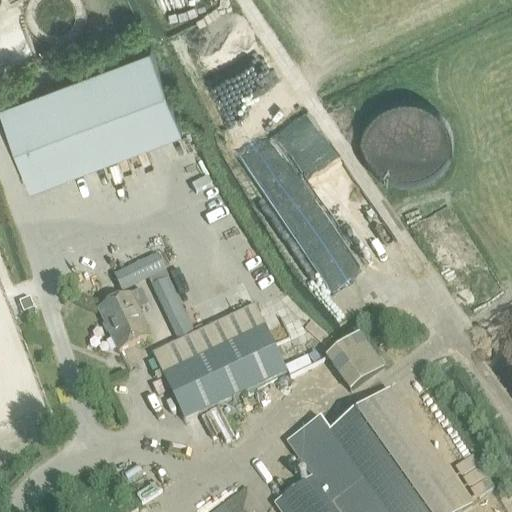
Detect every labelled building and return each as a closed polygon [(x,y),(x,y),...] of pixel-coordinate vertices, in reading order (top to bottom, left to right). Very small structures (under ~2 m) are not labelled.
[(152,48),(0,105),(31,188),(183,131),(152,48)] [(159,258),(115,278),(123,295),(167,275),(159,258)] [(152,288),(180,347),(195,340),(168,280),(152,288)] [(130,297),(99,312),(120,354),(150,340),(138,313),(148,308),(141,292),(130,297)] [(31,301),(20,305),(24,316),(35,312),(31,301)] [(256,311),(195,340),(180,347),(153,359),(185,427),(288,378),(256,311)] [(384,373),(360,339),(327,362),(351,396),(384,373)] [(313,482),(277,508),(279,511),(467,511),(472,509),(390,393),(337,431),(331,435),(321,422),(288,446),(313,482)] [(260,511),(246,492),(216,511),(260,511)]
